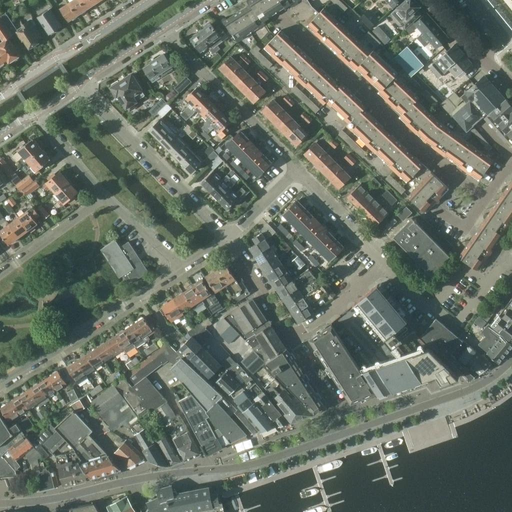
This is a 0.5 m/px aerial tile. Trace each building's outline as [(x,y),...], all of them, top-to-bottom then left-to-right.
[(77,15),(86,10),(79,0),(73,0),(69,3),(77,15)] [(79,0),(86,10),(95,4),(92,0),(79,0)] [(371,53),(341,25),(324,9),(320,13),(311,6),(308,0),(247,0),(247,1),(250,5),(226,20),(226,19),(225,19),(224,19),(223,19),(222,20),(222,21),(222,22),(225,26),(227,26),(237,42),(265,24),(263,21),(277,12),(290,4),(299,19),(308,27),(310,25),(316,31),(314,33),(318,36),(317,37),(317,38),(317,39),(317,40),(318,40),(319,40),(320,40),(321,39),(324,43),(326,41),(339,53),(338,55),(341,58),(341,59),(340,60),(340,61),(341,62),(342,62),(343,62),(344,62),(344,61),(348,65),(350,63),(356,68),(354,71),(355,72),(360,67),(366,73),(364,75),(367,78),(366,79),(366,80),(366,81),(367,82),(368,82),(369,82),(370,81),(374,85),(376,82),(382,88),(378,93),(379,94),(381,91),(387,97),(385,100),(388,103),(387,104),(388,106),(389,107),(390,107),(391,106),(395,109),(397,107),(403,113),(399,118),(400,118),(402,116),(408,122),(406,124),(410,128),(409,128),(409,129),(409,130),(409,131),(410,131),(411,131),(412,131),(413,130),(416,134),(418,132),(424,138),(423,140),(424,141),(426,143),(427,141),(434,145),(433,148),(437,151),(436,151),(436,152),(436,153),(437,154),(438,154),(439,154),(440,154),(440,153),(444,156),(446,153),(453,159),(451,161),(452,162),(454,159),(461,164),(459,167),(463,170),(462,171),(463,172),(463,173),(464,173),(465,173),(466,173),(467,172),(471,175),(472,173),(479,178),(478,180),(478,181),(493,161),(448,128),(440,122),(439,122),(417,100),(419,98),(394,75),(397,72),(373,50),(371,53)] [(385,0),(393,8),(398,4),(397,3),(400,0),(385,0)] [(406,0),(397,9),(391,14),(405,29),(407,27),(408,27),(414,22),(418,17),(420,15),(416,10),(420,6),(419,5),(421,4),(417,0),(406,0)] [(347,8),(339,1),(335,5),(343,12),(347,8)] [(68,21),(77,15),(69,3),(60,9),(68,21)] [(57,30),(56,29),(61,26),(50,9),(39,17),(49,34),(51,33),(52,34),(57,30)] [(369,9),(359,18),(370,29),(379,21),(369,9)] [(7,12),(1,16),(2,19),(13,35),(16,33),(17,32),(23,41),(24,40),(27,44),(26,45),(29,49),(31,47),(32,49),(39,44),(38,43),(39,42),(38,39),(39,39),(40,37),(40,35),(39,34),(38,35),(32,26),(35,24),(31,18),(28,20),(28,21),(22,25),(23,26),(17,29),(11,20),(7,12)] [(408,27),(405,29),(410,34),(418,26),(422,31),(434,21),(435,21),(435,20),(432,17),(431,17),(430,16),(427,12),(415,23),(414,22),(408,27)] [(20,55),(16,48),(8,37),(12,35),(1,18),(0,18),(0,36),(4,43),(0,45),(0,50),(8,63),(20,55)] [(434,21),(422,31),(437,48),(449,37),(444,31),(440,27),(440,25),(438,23),(436,23),(435,21),(434,21)] [(205,28),(201,31),(211,44),(213,47),(217,51),(220,49),(217,45),(228,36),(219,25),(215,29),(211,23),(209,24),(208,24),(205,26),(205,28)] [(378,26),(373,31),(385,45),(391,39),(378,26)] [(291,41),(288,38),(281,30),(264,49),(277,60),(324,105),(326,102),(349,124),(347,126),(371,149),(394,171),(407,183),(409,180),(416,188),(408,196),(426,213),(426,212),(424,210),(430,204),(432,206),(436,203),(437,203),(438,203),(439,203),(440,202),(440,201),(439,200),(439,199),(449,189),(413,155),(413,154),(414,153),(413,152),(413,151),(412,151),(411,151),(410,151),(410,152),(406,149),(404,151),(390,137),(392,135),(389,132),(390,131),(389,130),(389,129),(388,128),(387,128),(386,129),(365,110),(368,107),(368,106),(368,105),(368,104),(367,104),(366,104),(365,104),(364,105),(361,101),(359,103),(346,91),(347,89),(344,85),(345,85),(345,84),(345,83),(344,82),(342,82),(339,85),(318,66),(319,65),(319,64),(319,63),(318,62),(317,62),(316,62),(315,63),(311,59),(309,61),(296,49),(298,47),(294,43),(295,43),(295,42),(295,41),(295,40),(294,40),(293,39),(292,40),(291,41)] [(211,44),(201,31),(197,34),(195,34),(192,36),(192,38),(191,39),(201,51),(211,44)] [(369,32),(365,36),(377,47),(381,43),(369,32)] [(463,53),(462,52),(459,49),(460,48),(457,45),(456,46),(455,44),(430,67),(439,77),(450,68),(457,76),(459,74),(461,76),(472,67),(472,66),(471,67),(470,65),(471,63),(463,54),(463,53)] [(256,45),(250,51),(254,55),(260,49),(256,45)] [(407,46),(396,56),(395,58),(412,77),(417,73),(424,65),(407,46)] [(8,63),(0,50),(0,65),(7,61),(8,63)] [(398,61),(394,58),(387,51),(384,54),(395,64),(398,61)] [(260,53),(256,57),(264,64),(268,60),(260,53)] [(151,64),(144,68),(145,70),(145,71),(147,74),(149,74),(150,77),(149,77),(152,82),(160,76),(173,68),(170,64),(164,54),(150,63),(151,64)] [(223,64),(220,67),(228,76),(239,65),(242,62),(239,58),(236,62),(231,57),(223,64)] [(239,65),(228,76),(237,84),(247,74),(239,65)] [(418,83),(412,77),(408,73),(405,76),(416,86),(418,83)] [(247,74),(237,84),(245,93),(256,82),(247,74)] [(130,111),(137,107),(134,102),(145,96),(141,89),(143,88),(136,76),(134,78),(132,75),(112,87),(117,95),(118,94),(127,107),(130,111)] [(445,101),(442,104),(453,116),(454,115),(464,127),(467,131),(472,126),(474,125),(474,124),(476,123),(504,98),(496,89),(498,88),(494,84),(493,85),(485,76),(466,92),(461,97),(467,103),(459,110),(448,98),(445,101)] [(186,77),(175,88),(180,93),(191,82),(186,77)] [(256,82),(245,93),(253,101),(264,90),(256,82)] [(184,117),(205,96),(197,87),(185,98),(190,103),(187,106),(188,107),(181,115),(184,117)] [(438,102),(426,90),(422,94),(434,106),(438,102)] [(300,91),(296,95),(310,108),(314,104),(300,91)] [(203,116),(214,104),(205,96),(184,117),(186,120),(194,113),(199,119),(203,116)] [(155,116),(168,103),(163,99),(150,111),(155,116)] [(511,144),(511,105),(506,99),(484,118),(510,147),(511,144)] [(274,100),(263,111),(271,119),(282,108),(274,100)] [(172,108),(168,104),(159,113),(163,117),(172,108)] [(222,113),(214,104),(203,116),(207,120),(204,123),(205,124),(202,128),(205,131),(208,127),(211,124),(222,113)] [(282,108),(271,119),(279,127),(290,116),(282,108)] [(231,122),(222,113),(211,124),(220,133),(216,137),(220,141),(229,132),(225,128),(231,122)] [(290,116),(279,127),(288,136),(299,125),(290,116)] [(160,140),(171,130),(166,124),(167,124),(162,119),(151,130),(160,140)] [(299,125),(288,136),(297,145),(308,134),(303,129),(308,124),(304,120),(299,125)] [(188,134),(193,130),(189,125),(184,130),(188,134)] [(482,137),(474,128),(471,131),(479,140),(482,137)] [(171,151),(183,140),(177,134),(176,135),(171,130),(160,140),(171,151)] [(198,134),(193,130),(188,134),(193,139),(198,134)] [(240,131),(227,144),(235,152),(248,139),(240,131)] [(347,136),(344,140),(358,153),(362,149),(347,136)] [(248,139),(235,152),(242,160),(256,147),(248,139)] [(492,148),(484,139),(481,141),(489,151),(492,148)] [(33,140),(19,150),(24,157),(20,160),(24,165),(28,161),(41,150),(33,140)] [(193,152),(187,146),(188,145),(183,140),(171,151),(182,162),(193,152)] [(314,162),(325,151),(317,143),(306,154),(314,162)] [(256,147),(242,160),(250,168),(263,155),(256,147)] [(41,150),(28,161),(33,167),(31,168),(35,173),(50,160),(41,150)] [(210,164),(217,157),(218,156),(214,151),(205,160),(210,164)] [(322,171),(333,160),(325,151),(314,162),(322,171)] [(198,157),(193,152),(182,162),(192,172),(203,161),(199,156),(198,157)] [(263,155),(250,168),(257,176),(271,163),(263,155)] [(3,159),(2,160),(0,161),(0,166),(10,177),(15,173),(3,159)] [(331,179),(342,168),(333,160),(322,171),(331,179)] [(350,177),(342,168),(331,179),(339,188),(350,177)] [(233,170),(227,175),(230,178),(235,172),(233,170)] [(51,187),(56,193),(69,182),(60,172),(44,185),(48,189),(51,187)] [(213,172),(202,182),(211,191),(222,180),(213,172)] [(17,185),(21,190),(34,181),(30,175),(17,185)] [(222,180),(211,191),(219,200),(230,189),(236,184),(230,178),(227,175),(222,180)] [(367,192),(374,185),(378,181),(374,178),(364,188),(360,185),(348,196),(355,204),(367,192)] [(494,248),(511,223),(511,179),(506,188),(505,188),(504,187),(503,188),(503,189),(503,190),(503,191),(504,191),(488,215),(487,214),(486,214),(485,214),(484,215),(484,216),(484,217),(485,218),(474,234),(469,242),(468,241),(467,241),(466,241),(466,242),(465,243),(465,244),(466,245),(467,245),(458,257),(479,271),(494,248)] [(22,190),(26,195),(39,185),(35,180),(22,190)] [(405,190),(395,180),(391,184),(402,195),(405,190)] [(77,192),(69,182),(56,193),(53,195),(62,206),(77,192)] [(230,189),(219,200),(228,209),(234,202),(236,204),(249,191),(244,186),(235,194),(230,189)] [(388,200),(392,196),(387,191),(383,195),(388,200)] [(363,211),(374,199),(367,192),(355,204),(363,211)] [(397,201),(392,196),(388,200),(393,205),(397,201)] [(370,218),(381,206),(374,199),(363,211),(370,218)] [(297,200),(283,214),(291,222),(305,208),(297,200)] [(8,203),(4,206),(10,213),(14,211),(8,203)] [(41,205),(36,209),(45,219),(50,215),(41,205)] [(389,213),(381,206),(370,218),(377,225),(389,213)] [(37,223),(34,219),(39,216),(32,207),(18,218),(27,230),(37,223)] [(407,207),(399,215),(404,220),(412,212),(407,207)] [(305,208),(291,222),(299,230),(313,216),(305,208)] [(313,216),(299,230),(307,237),(320,224),(313,216)] [(18,238),(27,230),(18,218),(8,225),(18,238)] [(412,218),(394,237),(433,276),(451,257),(416,222),(417,221),(415,219),(414,220),(412,218)] [(275,232),(268,224),(263,229),(270,237),(275,232)] [(320,224),(307,237),(314,245),(328,231),(320,224)] [(0,233),(9,245),(16,239),(18,238),(8,225),(0,231),(0,233)] [(328,231),(314,245),(322,252),(335,239),(328,231)] [(257,244),(250,248),(251,249),(256,256),(271,247),(262,233),(254,238),(257,244)] [(335,239),(322,252),(330,260),(343,247),(335,239)] [(149,272),(138,255),(129,242),(120,247),(116,240),(101,250),(120,278),(124,275),(130,284),(149,272)] [(271,247),(256,256),(261,265),(278,254),(276,251),(277,248),(275,245),(271,247)] [(278,254),(261,265),(267,273),(282,263),(278,258),(280,257),(278,254)] [(298,256),(291,261),(296,266),(303,262),(298,256)] [(303,262),(296,266),(299,270),(306,264),(303,262)] [(282,263),(267,273),(272,282),(289,271),(287,268),(285,269),(282,263)] [(230,270),(226,264),(216,270),(226,286),(240,277),(233,267),(230,270)] [(226,286),(216,270),(206,277),(216,292),(226,286)] [(294,279),(278,290),(283,298),(315,277),(309,270),(294,279)] [(289,271),(272,282),(278,290),(294,279),(289,271)] [(250,294),(240,277),(226,286),(237,303),(250,294)] [(315,277),(283,298),(289,306),(321,285),(315,277)] [(203,280),(193,287),(202,300),(208,296),(213,305),(210,307),(214,314),(223,308),(213,292),(211,293),(203,280)] [(360,299),(355,303),(396,353),(368,377),(363,370),(362,371),(371,385),(378,395),(392,390),(393,391),(408,386),(435,376),(435,377),(436,376),(438,379),(441,383),(459,377),(416,333),(417,332),(398,308),(388,297),(378,284),(370,291),(364,296),(360,299)] [(321,285),(289,306),(294,315),(317,300),(323,296),(328,292),(326,291),(321,285)] [(193,287),(184,293),(192,306),(192,307),(194,311),(204,304),(202,300),(193,287)] [(184,293),(175,299),(183,312),(192,307),(192,306),(184,293)] [(511,298),(491,325),(494,327),(511,340),(511,298)] [(175,299),(162,307),(172,322),(184,314),(183,312),(175,299)] [(254,299),(225,318),(232,326),(244,338),(246,340),(250,338),(270,325),(254,299)] [(317,300),(294,315),(300,323),(314,313),(309,306),(317,300)] [(488,324),(479,316),(475,322),(483,329),(488,324)] [(144,318),(135,324),(147,342),(150,339),(148,336),(157,331),(153,324),(150,326),(144,318)] [(209,318),(204,322),(207,327),(213,323),(209,318)] [(452,354),(453,352),(463,341),(436,319),(421,337),(431,347),(433,346),(438,352),(439,351),(452,364),(467,380),(468,381),(470,381),(477,376),(456,358),(452,354)] [(207,327),(204,322),(199,325),(202,331),(206,328),(207,327)] [(511,342),(494,327),(491,325),(489,323),(481,332),(486,336),(479,344),(488,352),(488,353),(499,362),(511,347),(511,342)] [(147,342),(135,324),(125,330),(136,347),(137,348),(147,342)] [(197,334),(202,331),(199,325),(194,329),(197,334)] [(250,338),(246,340),(254,348),(277,335),(270,325),(250,338)] [(351,404),(376,394),(357,364),(332,325),(310,339),(351,404)] [(232,326),(221,336),(229,344),(236,338),(239,342),(244,338),(232,326)] [(202,331),(197,334),(196,335),(204,343),(213,335),(206,328),(202,331)] [(197,334),(194,329),(188,332),(192,337),(193,337),(196,335),(197,334)] [(136,347),(125,330),(116,336),(124,349),(127,354),(136,347)] [(277,335),(254,348),(257,351),(267,362),(286,349),(277,335)] [(124,349),(116,336),(106,342),(115,356),(124,349)] [(221,366),(193,337),(192,337),(180,347),(181,348),(177,352),(183,357),(202,376),(207,381),(221,366)] [(479,375),(492,364),(463,341),(453,352),(460,359),(479,375)] [(115,356),(106,342),(96,349),(105,362),(115,356)] [(185,462),(201,454),(190,433),(178,412),(177,413),(174,409),(173,410),(167,403),(168,402),(147,377),(158,368),(159,369),(169,361),(175,365),(183,357),(177,352),(169,344),(125,377),(126,377),(115,385),(125,398),(137,415),(142,422),(154,413),(166,432),(169,431),(174,439),(174,440),(185,462)] [(155,344),(150,347),(153,352),(159,349),(155,344)] [(153,352),(150,347),(145,351),(148,356),(153,352)] [(105,362),(96,349),(87,355),(95,368),(105,362)] [(286,349),(267,362),(278,375),(314,413),(324,407),(287,350),(286,350),(286,349)] [(257,351),(244,363),(254,374),(263,366),(267,362),(257,351)] [(95,368),(87,355),(77,361),(86,374),(95,368)] [(230,356),(221,365),(228,372),(245,388),(257,401),(258,400),(278,424),(279,426),(289,423),(277,408),(265,393),(262,390),(238,363),(237,364),(230,356)] [(231,416),(233,415),(233,414),(238,410),(223,396),(207,381),(202,376),(183,357),(175,365),(171,368),(183,382),(193,393),(198,399),(207,410),(207,411),(212,418),(217,425),(230,442),(231,442),(247,434),(231,416)] [(137,358),(132,361),(135,366),(140,363),(137,358)] [(89,378),(86,374),(77,361),(68,367),(79,385),(89,378)] [(135,366),(132,361),(127,364),(130,369),(135,366)] [(267,362),(263,366),(275,379),(278,375),(267,362)] [(58,371),(48,378),(57,391),(66,385),(58,371)] [(119,371),(113,375),(117,380),(122,376),(119,371)] [(230,396),(240,385),(227,372),(216,383),(230,396)] [(117,380),(113,375),(108,378),(112,383),(117,380)] [(57,391),(48,378),(39,384),(47,397),(57,391)] [(265,388),(262,390),(265,393),(277,408),(279,406),(292,422),(302,418),(302,417),(301,416),(275,388),(280,384),(275,379),(265,388)] [(222,446),(230,442),(217,425),(212,418),(207,411),(207,410),(198,399),(193,393),(183,382),(172,387),(207,455),(222,447),(222,446)] [(47,397),(39,384),(29,390),(38,403),(41,407),(50,401),(47,397)] [(280,384),(275,388),(301,416),(302,417),(302,418),(312,414),(310,411),(291,391),(289,392),(280,384)] [(160,450),(142,422),(137,415),(125,398),(115,385),(92,402),(102,415),(112,429),(120,423),(133,430),(135,434),(151,461),(169,466),(160,450)] [(100,385),(95,389),(98,394),(104,390),(100,385)] [(74,389),(67,393),(72,402),(78,398),(74,389)] [(98,394),(95,389),(90,392),(93,397),(98,394)] [(38,403),(29,390),(20,396),(28,409),(38,403)] [(261,433),(277,426),(257,401),(245,390),(235,398),(240,405),(240,407),(261,433)] [(28,409),(20,396),(10,402),(19,415),(28,409)] [(85,398),(75,404),(80,412),(90,406),(85,398)] [(64,399),(58,403),(61,408),(67,405),(64,399)] [(19,415),(10,402),(6,405),(4,404),(2,406),(1,408),(0,408),(9,422),(19,415)] [(42,409),(37,412),(41,419),(46,416),(42,409)] [(238,410),(233,414),(233,415),(251,435),(256,432),(238,410)] [(114,462),(90,434),(93,431),(74,411),(55,429),(57,431),(62,437),(74,451),(78,456),(82,461),(78,464),(86,474),(88,472),(92,478),(121,469),(114,462)] [(16,474),(16,471),(0,452),(0,444),(10,435),(21,429),(17,423),(9,428),(0,414),(0,475),(0,476),(16,474)] [(27,417),(22,420),(25,426),(31,422),(27,417)] [(25,426),(22,420),(17,423),(21,429),(25,426)] [(37,450),(56,431),(57,431),(55,429),(47,421),(41,424),(46,429),(32,443),(24,434),(34,427),(31,422),(25,426),(21,429),(10,435),(0,444),(0,452),(16,471),(16,470),(20,467),(16,462),(26,454),(32,465),(42,456),(40,455),(37,450)] [(48,450),(62,437),(57,431),(43,445),(48,450)] [(170,466),(181,461),(167,436),(157,442),(170,466)] [(129,467),(145,459),(141,453),(127,440),(114,454),(129,467)] [(41,446),(37,450),(40,455),(45,451),(41,446)] [(49,456),(45,451),(40,455),(42,456),(44,459),(49,456)] [(84,475),(86,474),(78,464),(82,461),(78,456),(74,451),(54,456),(57,467),(59,468),(63,486),(87,480),(84,475)] [(44,462),(41,463),(48,489),(59,487),(55,471),(50,466),(45,467),(44,462)] [(48,489),(41,463),(39,463),(40,468),(32,470),(37,492),(48,489)] [(147,511),(169,511),(171,511),(188,511),(213,507),(212,505),(220,504),(218,495),(218,494),(218,493),(214,494),(212,487),(178,494),(176,491),(173,492),(172,486),(157,489),(159,497),(147,503),(150,509),(149,510),(148,511),(147,511)] [(110,511),(141,511),(136,502),(131,505),(126,497),(120,500),(119,498),(112,502),(113,504),(108,507),(110,511)]
